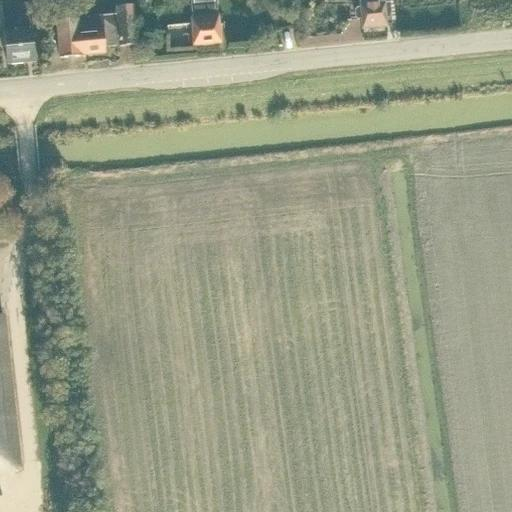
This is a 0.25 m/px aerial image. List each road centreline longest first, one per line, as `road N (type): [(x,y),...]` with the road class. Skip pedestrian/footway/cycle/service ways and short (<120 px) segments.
road 1 (tertiary): [(0,91),(511,40)]
road 2 (unknown): [(26,172),(45,511)]
